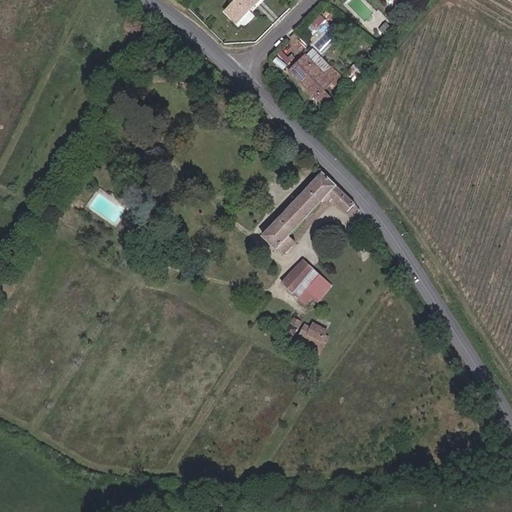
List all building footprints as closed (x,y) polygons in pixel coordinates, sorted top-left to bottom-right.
[(255,0),(233,0),(224,9),(235,20),(255,0)] [(322,72),(303,54),(287,68),(314,96),(328,83),(331,85),(341,77),(329,65),(322,72)] [(357,205),(323,173),(300,199),(297,196),(288,206),(291,209),(266,236),(278,249),(281,247),(285,252),(295,240),(290,235),(324,199),(328,203),(334,197),(349,211),(357,205)] [(313,296),(325,281),(304,264),(285,284),(309,302),(313,296)] [(334,288),(325,281),(313,296),(321,302),(334,288)] [(287,332),(295,336),(298,329),(300,326),(292,322),(287,332)] [(310,336),(324,343),(329,332),(317,326),(310,336)] [(298,329),(295,336),(321,351),(325,344),(324,343),(310,336),(298,329)]
